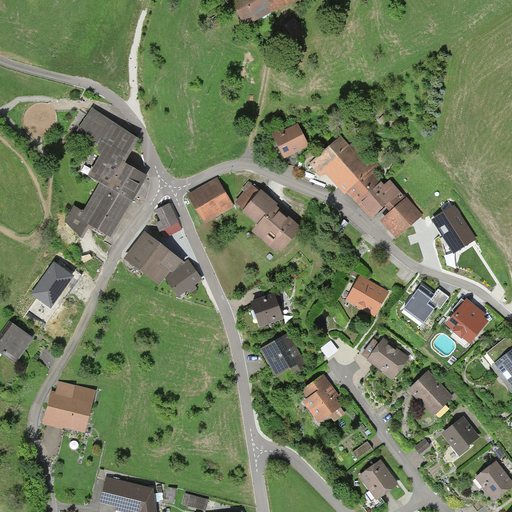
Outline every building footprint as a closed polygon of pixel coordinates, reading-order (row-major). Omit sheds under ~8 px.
[(232,0),(246,29),(252,26),(251,23),(297,0),(232,0)] [(291,22),(284,26),(288,33),(284,36),(287,42),(303,33),(295,20),(291,22)] [(100,184),(133,202),(147,177),(124,165),(139,139),(92,109),(77,133),(98,145),(93,153),(100,157),(88,177),(100,184)] [(281,129),(272,134),(285,158),(302,149),(309,145),(298,124),(282,132),(281,129)] [(371,162),(353,142),(349,145),(341,136),(309,163),(321,177),(325,173),(344,194),(347,191),(371,219),(385,207),(401,193),(390,181),(385,186),(376,177),(384,170),(374,159),(371,162)] [(217,179),(188,196),(204,223),(233,206),(217,179)] [(244,210),(262,191),(249,180),(241,189),(244,192),(235,203),(244,210)] [(133,202),(100,184),(83,212),(73,206),(63,226),(83,238),(89,228),(104,236),(105,234),(110,239),(133,202)] [(278,204),(262,191),(244,210),(242,212),(258,225),(253,231),(276,251),(278,249),(281,252),(302,227),(280,209),(277,206),(278,204)] [(390,212),(380,221),(395,239),(422,215),(407,198),(406,198),(401,193),(385,207),(390,212)] [(182,229),(170,204),(163,208),(156,211),(161,221),(153,225),(160,240),(182,229)] [(479,239),(455,204),(429,221),(453,257),(479,239)] [(144,233),(124,259),(159,286),(165,278),(170,270),(174,273),(185,264),(184,263),(144,233)] [(170,270),(165,278),(179,298),(187,292),(189,294),(197,289),(195,286),(203,280),(188,259),(184,263),(185,264),(174,273),(170,270)] [(56,262),(31,293),(51,308),(61,295),(65,298),(83,275),(74,268),(70,272),(56,262)] [(352,270),(346,278),(354,283),(360,276),(352,270)] [(360,279),(348,301),(375,315),(387,293),(360,279)] [(434,295),(422,285),(404,310),(423,325),(437,307),(440,309),(449,298),(438,290),(434,295)] [(274,294),(251,302),(260,327),(283,319),(278,306),(282,305),(279,295),(275,296),(274,294)] [(486,315),(467,299),(446,324),(454,331),(453,332),(454,333),(452,337),(464,347),(468,342),(470,343),(488,321),(483,318),(486,315)] [(13,325),(0,342),(0,352),(16,364),(33,339),(17,327),(13,325)] [(281,338),(260,350),(276,377),(290,369),(294,375),(308,368),(289,334),(281,338)] [(483,356),(491,367),(511,351),(511,340),(509,337),(483,356)] [(370,360),(381,345),(375,341),(364,355),(370,360)] [(381,345),(370,360),(394,378),(408,360),(384,341),(381,345)] [(327,360),(340,354),(335,342),(322,347),(327,360)] [(511,351),(491,367),(511,393),(511,392),(511,351)] [(429,374),(411,391),(433,415),(451,397),(429,374)] [(307,400),(304,403),(319,423),(330,415),(341,408),(334,398),(337,396),(324,377),(302,393),(307,400)] [(51,391),(43,425),(62,429),(63,427),(84,432),(94,392),(59,383),(57,393),(51,391)] [(341,408),(330,415),(334,420),(344,413),(341,408)] [(464,419),(444,434),(460,454),(480,439),(464,419)] [(424,441),(416,448),(421,454),(429,447),(424,441)] [(367,444),(353,454),(356,459),(371,449),(367,444)] [(31,455),(22,457),(24,468),(33,466),(31,455)] [(379,461),(360,476),(378,499),(397,484),(379,461)] [(511,482),(497,463),(476,479),(494,501),(511,486),(511,482)] [(156,511),(154,490),(106,477),(99,504),(115,507),(114,510),(120,511),(156,511)] [(168,488),(165,501),(174,503),(176,490),(168,488)] [(185,494),(183,505),(205,510),(207,499),(185,494)]
